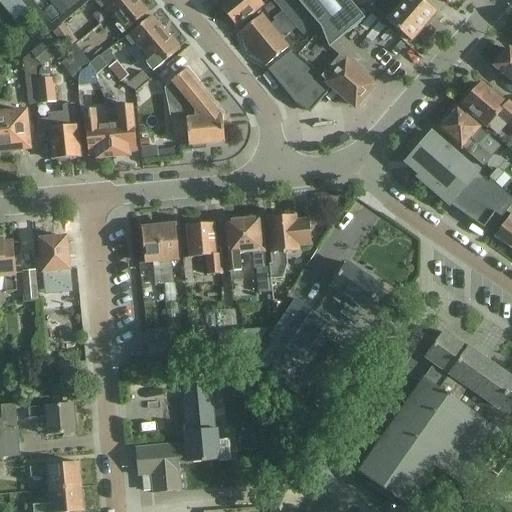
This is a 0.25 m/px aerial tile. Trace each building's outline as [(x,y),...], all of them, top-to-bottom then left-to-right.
[(64,0),(56,6),(63,14),(80,0),(64,0)] [(112,15),(130,0),(96,0),(94,2),(101,9),(105,6),(112,15)] [(137,0),(130,0),(112,15),(119,23),(115,27),(122,34),(148,12),(137,0)] [(214,0),(228,16),(228,19),(232,24),(234,25),(236,27),(263,6),(258,0),(214,0)] [(374,86),(330,49),(289,0),(275,0),(274,1),(283,11),(297,28),(307,39),(269,70),(296,103),(309,111),(311,112),(312,111),(332,87),(355,107),(374,86)] [(349,0),(289,0),(330,49),(366,19),(365,18),(365,19),(349,0)] [(411,41),(436,13),(421,0),(394,0),(400,5),(387,20),(411,41)] [(272,2),(263,10),(268,15),(277,8),(272,2)] [(287,36),(297,28),(283,11),(273,19),(275,21),(270,25),(262,15),(239,34),(266,67),(289,48),(280,38),(285,34),(287,36)] [(152,17),(125,39),(132,47),(136,44),(143,52),(150,60),(146,64),(153,72),(179,50),(166,34),(152,17)] [(53,33),(67,50),(78,42),(64,24),(53,33)] [(387,55),(396,44),(383,33),(374,44),(387,55)] [(40,65),(60,49),(51,39),(32,54),(40,65)] [(67,51),(73,58),(81,52),(75,45),(67,51)] [(497,64),(495,67),(511,82),(511,52),(509,50),(507,53),(504,53),(497,62),(497,64)] [(89,64),(98,74),(108,66),(99,56),(89,64)] [(73,60),(64,68),(72,77),(81,69),(73,60)] [(118,62),(110,68),(115,74),(122,68),(118,62)] [(85,69),(80,74),(89,85),(96,79),(90,65),(85,69)] [(122,68),(115,74),(121,82),(128,76),(122,68)] [(189,69),(172,82),(196,110),(196,119),(173,120),(174,134),(187,133),(188,145),(193,144),(193,150),(205,149),(205,143),(225,142),(224,127),(228,127),(228,115),(225,115),(199,84),(200,82),(189,69)] [(127,85),(129,87),(136,91),(150,79),(144,71),(127,85)] [(40,104),(56,103),(53,78),(38,80),(40,104)] [(463,103),(462,105),(488,127),(497,117),(511,130),(511,105),(508,102),(504,107),(494,99),(495,98),(480,85),(473,92),(470,93),(463,100),(463,103)] [(64,114),(49,116),(49,119),(50,131),(53,160),(55,160),(59,162),(67,162),(69,158),(81,157),(76,106),(63,107),(64,114)] [(119,122),(109,123),(113,157),(129,156),(129,151),(136,150),(133,107),(121,108),(118,108),(119,122)] [(113,157),(109,123),(97,124),(96,110),(85,111),(89,155),(97,154),(97,159),(113,157)] [(457,111),(440,130),(483,168),(492,157),(480,146),(488,138),(478,129),(457,111)] [(0,151),(29,149),(26,112),(0,114),(0,151)] [(49,119),(39,120),(40,132),(50,131),(49,119)] [(421,152),(409,166),(421,176),(418,179),(448,205),(484,229),(494,213),(502,218),(511,206),(511,198),(491,181),(489,183),(432,135),(419,150),(421,152)] [(498,169),(489,179),(502,190),(511,180),(498,169)] [(277,218),(269,218),(272,266),(269,266),(270,279),(284,278),(286,266),(284,253),(298,252),(298,246),(311,245),(309,221),(296,222),(296,216),(294,216),(290,212),(281,213),(277,218)] [(495,237),(511,249),(511,216),(510,215),(495,237)] [(228,222),(225,222),(230,272),(231,281),(243,280),(242,270),(240,254),(246,254),(243,220),(240,221),(238,219),(230,220),(228,222)] [(243,220),(246,254),(253,253),(255,270),(266,269),(261,219),(243,220)] [(189,227),(187,227),(190,258),(206,257),(208,275),(222,274),(220,250),(215,250),(212,224),(205,225),(200,221),(192,222),(189,227)] [(159,228),(164,284),(172,283),(170,262),(179,261),(176,226),(159,228)] [(159,228),(142,230),(145,264),(153,263),(155,285),(164,284),(159,228)] [(72,292),(67,238),(41,240),(42,259),(43,272),(60,270),(62,293),(72,292)] [(0,240),(0,277),(5,277),(6,292),(17,291),(13,243),(4,244),(4,240),(0,240)] [(336,280),(331,287),(338,292),(332,300),(345,309),(341,314),(356,324),(365,310),(366,311),(381,289),(346,265),(345,267),(342,264),(333,278),(336,280)] [(22,272),(25,300),(38,299),(36,271),(22,272)] [(307,309),(326,282),(315,275),(297,302),(307,309)] [(291,300),(265,339),(270,342),(271,341),(281,348),(280,349),(299,361),(313,339),(300,330),(311,313),(308,311),(307,312),(294,303),(295,302),(291,300)] [(265,329),(232,332),(234,356),(252,354),(266,332),(265,329)] [(220,357),(233,356),(234,356),(232,332),(219,333),(220,357)] [(421,383),(359,472),(408,507),(436,468),(468,491),(506,438),(511,442),(511,393),(510,393),(511,390),(511,380),(468,350),(444,334),(438,343),(424,335),(402,372),(421,383)] [(149,345),(150,364),(169,362),(167,343),(149,345)] [(190,345),(172,345),(172,362),(190,362),(190,345)] [(71,363),(46,366),(47,383),(73,380),(71,363)] [(178,446),(179,465),(231,460),(229,441),(218,442),(217,431),(215,431),(210,376),(183,379),(188,433),(185,433),(187,446),(178,446)] [(47,436),(77,434),(74,406),(73,406),(71,384),(53,386),(55,407),(47,408),(47,406),(29,408),(30,420),(46,419),(47,436)] [(0,458),(21,457),(16,405),(1,406),(2,419),(0,419),(0,458)] [(178,445),(136,449),(139,476),(142,476),(142,481),(143,481),(143,484),(150,488),(153,488),(154,493),(182,491),(179,465),(178,446),(178,445)] [(80,463),(48,466),(31,468),(32,478),(49,476),(50,490),(82,487),(80,463)] [(84,511),(82,487),(50,490),(52,504),(35,506),(35,511),(84,511)]
